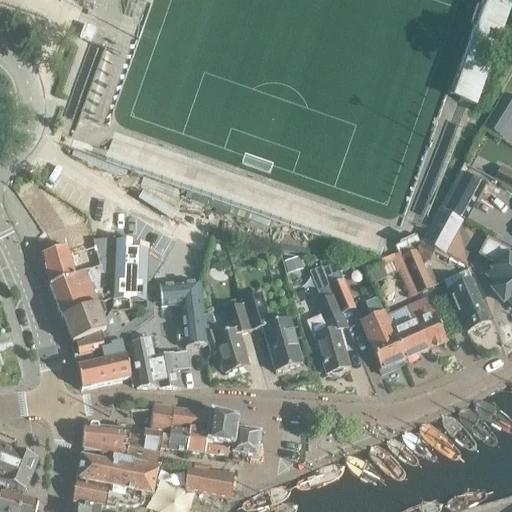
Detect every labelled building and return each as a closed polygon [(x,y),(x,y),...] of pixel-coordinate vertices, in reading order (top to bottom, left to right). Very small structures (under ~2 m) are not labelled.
[(511,0),(488,0),(455,102),(458,103),(466,105),(476,109),(511,0)] [(511,174),(502,170),(495,184),(511,193),(511,174)] [(465,224),(484,189),(459,176),(440,210),(463,223),(465,224)] [(21,216),(20,217),(21,217),(40,257),(39,257),(39,258),(40,258),(42,264),(49,289),(62,321),(100,305),(112,301),(100,269),(99,266),(97,260),(94,249),(91,242),(89,242),(87,236),(93,233),(93,232),(92,233),(75,196),(76,196),(76,195),(71,197),(49,207),(48,205),(49,205),(48,204),(21,216)] [(435,252),(445,257),(463,223),(440,210),(422,245),(435,252)] [(511,255),(511,254),(487,241),(478,257),(498,268),(486,279),(495,289),(491,293),(502,306),(506,302),(511,309),(511,255)] [(112,302),(112,304),(146,305),(146,289),(148,257),(148,255),(135,254),(135,245),(115,244),(112,302)] [(422,245),(416,254),(424,272),(435,252),(422,245)] [(404,265),(417,296),(432,290),(424,272),(416,254),(401,260),(399,256),(392,259),(396,268),(404,265)] [(148,257),(146,289),(162,266),(148,257)] [(298,260),(284,265),(287,275),(302,270),(298,260)] [(319,352),(326,378),(330,376),(339,378),(345,372),(349,371),(338,334),(348,331),(341,316),(334,299),(330,290),(327,282),(315,287),(322,304),(316,307),(321,318),(306,324),(319,352)] [(489,328),(491,327),(472,283),(449,293),(467,337),(476,333),(479,335),(488,332),(489,328)] [(206,350),(199,286),(159,290),(162,310),(182,308),(186,352),(206,350)] [(330,290),(334,299),(341,316),(352,311),(342,286),(330,290)] [(121,332),(114,334),(117,346),(122,345),(125,344),(124,340),(153,319),(154,290),(146,289),(146,305),(145,311),(143,311),(143,316),(128,326),(129,327),(121,332)] [(242,302),(243,308),(251,334),(262,331),(276,375),(303,368),(289,322),(270,327),(261,297),(242,302)] [(396,368),(406,364),(387,320),(385,315),(383,316),(377,300),(367,305),(373,320),(361,326),(379,367),(378,367),(383,378),(397,372),(396,368)] [(428,301),(387,320),(406,364),(447,346),(428,301)] [(100,305),(62,321),(70,341),(70,342),(72,348),(76,346),(81,344),(102,336),(103,335),(104,333),(105,331),(104,330),(103,326),(104,325),(101,319),(105,317),(100,305)] [(251,334),(243,308),(224,313),(230,334),(214,339),(213,334),(205,337),(210,357),(219,354),(225,377),(248,371),(239,338),(251,334)] [(76,346),(72,348),(75,359),(74,359),(82,392),(130,382),(130,381),(122,345),(117,346),(114,334),(121,332),(113,319),(111,315),(104,325),(103,326),(104,330),(105,331),(104,333),(103,335),(102,336),(81,344),(76,346)] [(136,392),(158,392),(153,363),(150,345),(146,345),(145,338),(129,341),(131,349),(128,350),(134,380),(130,381),(130,382),(132,391),(136,390),(136,392)] [(153,363),(158,392),(179,392),(176,375),(189,373),(187,356),(153,363)] [(154,409),(150,435),(161,437),(161,435),(170,436),(172,428),(174,412),(154,409)] [(210,417),(174,412),(172,428),(191,431),(207,433),(210,417)] [(210,416),(210,417),(207,433),(206,446),(234,449),(236,433),(238,424),(210,416)] [(82,452),(83,452),(126,462),(131,433),(99,430),(98,427),(92,427),(90,429),(84,429),(82,452)] [(161,437),(159,451),(189,454),(191,431),(172,428),(170,436),(161,435),(161,437)] [(228,462),(232,462),(234,449),(206,446),(207,433),(191,431),(189,454),(228,459),(228,462)] [(150,436),(131,433),(126,462),(156,468),(159,451),(161,437),(150,435),(150,436)] [(261,436),(236,433),(234,449),(232,462),(241,464),(242,457),(249,458),(251,461),(259,462),(260,454),(259,452),(261,436)] [(0,485),(24,495),(37,464),(14,454),(0,448),(0,485)] [(83,452),(101,456),(99,464),(81,460),(77,483),(73,505),(84,506),(112,511),(114,511),(115,508),(131,511),(143,507),(145,497),(152,498),(157,475),(161,469),(156,468),(126,462),(83,452)] [(184,491),(231,500),(234,477),(208,472),(210,466),(196,463),(195,470),(188,469),(184,491)] [(0,511),(35,511),(37,506),(1,499),(0,498),(0,511)]
